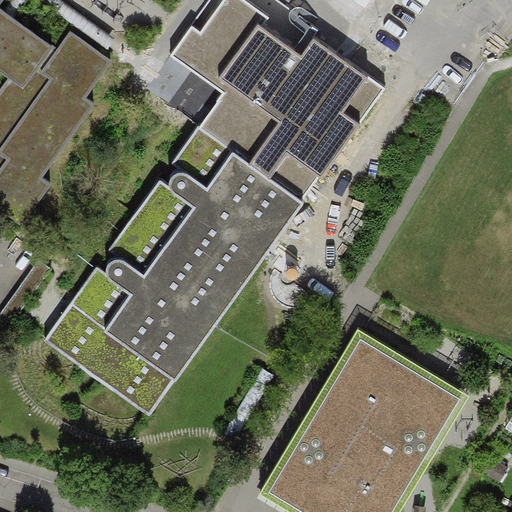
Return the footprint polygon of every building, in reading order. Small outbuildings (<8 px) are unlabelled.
[(224,93),(200,127),(301,201),(320,174),(323,176),(385,88),(314,39),(325,23),(301,6),(294,7),(292,10),(278,0),(212,0),(172,56),(224,93)] [(43,72),(58,50),(0,10),(0,71),(10,79),(23,88),(37,68),(43,72)] [(71,32),(58,50),(43,72),(37,68),(23,88),(10,79),(0,93),(0,207),(24,224),(53,181),(44,175),(96,102),(87,96),(112,60),(71,32)] [(200,127),(199,126),(45,340),(100,379),(149,414),(301,201),(200,127)] [(50,265),(39,257),(0,311),(0,335),(2,332),(50,265)] [(391,511),(460,396),(359,337),(269,490),(306,511),(391,511)]
